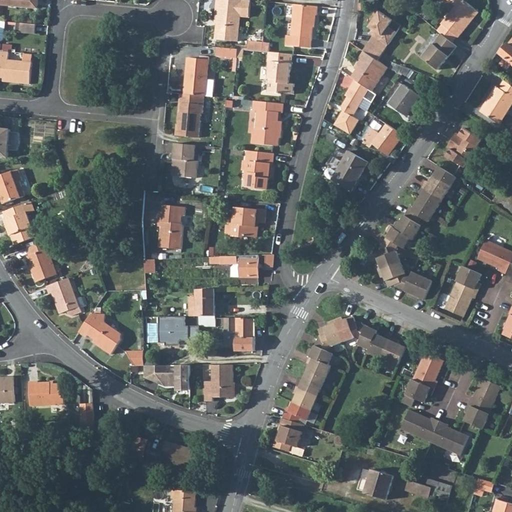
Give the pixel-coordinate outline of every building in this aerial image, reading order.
[(251,0),(217,0),(217,5),(219,5),(218,23),(216,39),(238,41),(241,16),(250,17),(251,0)] [(380,2),(381,0),(368,0),(367,3),(376,8),(380,2)] [(443,25),(438,30),(442,34),(453,42),(458,36),(459,37),(470,23),(468,21),(477,10),(464,0),(448,0),(456,6),(442,24),(443,25)] [(380,2),(376,8),(377,9),(380,11),(384,5),(380,2)] [(311,48),(312,38),(315,15),(318,15),(319,6),(295,4),(292,36),(287,35),(286,45),(311,48)] [(370,42),(364,50),(365,51),(378,60),(395,35),(397,31),(389,26),(394,20),(380,11),(377,9),(371,19),(374,21),(370,27),(374,29),(371,33),(374,35),(383,41),(379,48),(370,42)] [(479,12),(477,10),(468,21),(470,23),(479,12)] [(430,18),(424,13),(421,17),(427,22),(430,18)] [(37,24),(22,23),(21,31),(36,33),(37,24)] [(453,42),(442,34),(423,57),(439,70),(458,46),(453,42)] [(383,41),(374,35),(370,42),(379,48),(383,41)] [(511,41),(502,54),(506,58),(501,64),(508,70),(511,64),(511,41)] [(249,50),(263,51),(264,42),(256,42),(256,44),(249,44),(249,50)] [(239,49),(219,47),(218,56),(235,57),(238,57),(239,49)] [(0,50),(0,77),(4,77),(8,78),(8,81),(31,84),(33,62),(32,62),(23,61),(9,60),(9,52),(0,50)] [(378,60),(365,51),(360,58),(363,61),(352,77),(355,79),(372,91),(388,67),(378,60)] [(294,54),(269,52),(268,61),(269,61),(268,78),(270,78),(268,93),(281,93),(281,94),(294,94),(295,84),(290,84),(288,83),(288,77),(291,77),(292,64),(293,64),(294,54)] [(33,54),(24,53),(23,61),(32,62),(33,54)] [(210,60),(190,58),(189,65),(188,65),(187,78),(189,78),(189,83),(186,83),(185,94),(205,96),(206,96),(210,60)] [(411,69),(395,63),(391,69),(401,72),(407,76),(411,69)] [(343,111),(335,126),(350,135),(359,120),(353,117),(365,97),(373,102),(377,94),(372,91),(355,79),(346,96),(348,97),(342,107),(343,111)] [(481,111),(501,124),(511,106),(511,85),(505,80),(500,88),(497,86),(481,111)] [(421,96),(405,84),(390,104),(407,116),(421,96)] [(185,94),(182,94),(181,103),(182,103),(182,112),(180,112),(179,124),(177,124),(176,135),(199,137),(202,113),(203,114),(205,96),(185,94)] [(285,104),(255,101),(254,110),(258,111),(256,131),(253,134),(253,143),(279,146),(280,138),(281,138),(283,121),(281,121),(279,121),(280,112),(281,113),(284,113),(285,104)] [(380,134),(369,127),(364,137),(374,145),(375,144),(389,155),(404,135),(387,124),(380,134)] [(10,130),(0,128),(0,156),(8,157),(8,150),(17,151),(18,150),(18,149),(19,147),(19,146),(20,144),(20,142),(20,140),(20,138),(20,136),(20,134),(19,133),(10,132),(10,130)] [(483,140),(465,128),(460,135),(457,133),(453,140),(477,156),(482,148),(479,146),(483,140)] [(470,161),(473,163),(477,156),(453,140),(448,147),(451,149),(447,156),(465,167),(470,161)] [(196,145),(176,143),(174,159),(178,160),(176,176),(197,178),(199,161),(195,161),(196,145)] [(215,147),(196,145),(195,161),(199,161),(200,147),(215,149),(215,147)] [(275,153),(251,151),(250,161),(248,181),(247,187),(268,189),(271,164),(273,164),(275,153)] [(325,175),(353,191),(369,162),(350,151),(344,162),(335,157),(331,163),(329,162),(327,165),(330,166),(325,175)] [(497,166),(502,170),(507,164),(502,160),(497,166)] [(440,167),(435,175),(452,186),(457,177),(440,167)] [(19,169),(0,175),(0,186),(3,193),(0,194),(3,204),(26,196),(21,181),(23,180),(19,169)] [(427,181),(423,187),(443,200),(452,186),(435,175),(430,183),(427,181)] [(417,203),(434,213),(443,200),(423,187),(419,193),(422,195),(417,203)] [(511,192),(505,187),(494,201),(504,208),(511,212),(511,192)] [(32,201),(25,204),(29,214),(36,212),(32,201)] [(419,224),(423,218),(429,222),(434,213),(417,203),(412,211),(409,209),(405,216),(419,224)] [(25,204),(4,212),(7,219),(4,220),(8,229),(10,228),(12,235),(16,245),(37,237),(29,214),(25,204)] [(162,227),(160,247),(183,249),(185,227),(182,224),(183,215),(185,216),(186,207),(164,205),(163,212),(160,212),(160,222),(162,222),(162,227)] [(267,210),(236,207),(235,217),(234,235),(233,237),(245,238),(245,236),(258,237),(259,227),(257,226),(257,222),(259,222),(266,222),(267,210)] [(419,224),(405,216),(400,223),(397,221),(394,227),(396,229),(411,238),(413,240),(422,226),(419,224)] [(235,217),(232,217),(231,226),(227,225),(227,234),(234,235),(235,217)] [(398,245),(404,249),(411,238),(396,229),(394,227),(391,226),(387,232),(389,234),(380,249),(380,250),(388,247),(395,250),(398,245)] [(49,240),(27,248),(30,255),(27,256),(37,282),(58,274),(49,249),(52,248),(50,243),(49,240)] [(507,274),(511,263),(511,250),(487,240),(478,259),(500,268),(499,270),(507,274)] [(212,256),(223,255),(222,247),(211,248),(212,256)] [(376,252),(380,263),(377,264),(379,271),(401,262),(397,251),(396,251),(395,250),(388,247),(380,250),(376,252)] [(273,254),(267,255),(266,266),(273,267),(274,254),(273,254)] [(238,256),(211,257),(212,263),(238,263),(238,265),(235,265),(233,267),(233,276),(241,276),(259,277),(259,255),(238,256)] [(156,269),(156,259),(146,260),(146,269),(156,269)] [(382,278),(385,277),(390,287),(396,285),(402,282),(405,275),(405,274),(406,274),(401,262),(379,271),(382,278)] [(483,275),(464,266),(457,281),(458,281),(479,291),(482,284),(479,283),(483,275)] [(411,278),(405,275),(402,282),(396,285),(396,286),(409,292),(408,295),(415,298),(416,295),(425,277),(414,272),(411,278)] [(425,277),(416,295),(425,299),(434,281),(425,277)] [(70,278),(47,286),(50,294),(53,293),(61,314),(68,311),(69,314),(73,316),(83,312),(70,278)] [(458,281),(446,309),(464,317),(473,299),(475,299),(479,291),(458,281)] [(219,290),(198,289),(198,297),(190,297),(190,317),(200,317),(218,317),(219,317),(219,290)] [(503,334),(511,338),(511,309),(510,314),(511,315),(503,334)] [(105,314),(101,314),(94,314),(92,314),(80,332),(87,337),(89,335),(96,339),(106,346),(104,349),(112,354),(122,340),(122,334),(105,323),(105,314)] [(186,316),(160,317),(160,343),(166,343),(166,345),(180,345),(180,341),(190,341),(189,345),(200,345),(200,326),(186,326),(186,316)] [(355,336),(356,336),(359,329),(357,322),(354,316),(344,320),(343,317),(336,320),(344,342),(355,337),(355,336)] [(218,317),(200,317),(200,327),(209,327),(209,330),(213,330),(213,327),(218,327),(218,317)] [(255,318),(222,318),(222,326),(225,326),(225,331),(236,331),(236,343),(236,351),(256,351),(255,318)] [(332,345),(333,346),(344,342),(336,320),(329,322),(330,325),(319,329),(321,335),(324,342),(331,345),(332,345)] [(359,344),(370,349),(377,334),(380,327),(373,324),(372,328),(358,322),(357,322),(359,329),(356,336),(362,338),(359,344)] [(236,331),(225,331),(226,342),(228,343),(236,343),(236,331)] [(370,349),(369,352),(384,359),(393,337),(387,334),(385,337),(377,334),(370,349)] [(320,336),(314,350),(311,348),(308,355),(311,356),(329,365),(334,354),(328,351),(331,345),(324,342),(321,335),(320,336)] [(393,337),(384,359),(399,365),(407,347),(399,343),(400,340),(393,337)] [(106,346),(96,339),(94,341),(104,349),(106,346)] [(144,352),(127,352),(135,363),(145,362),(144,352)] [(439,380),(437,380),(445,361),(426,352),(414,380),(435,389),(439,380)] [(329,365),(311,356),(308,363),(311,364),(307,373),(326,381),(332,366),(329,365)] [(191,365),(146,366),(146,377),(166,385),(178,385),(178,390),(191,389),(191,365)] [(234,365),(213,365),(214,381),(206,381),(206,401),(214,401),(214,397),(234,397),(234,365)] [(326,381),(307,373),(304,381),(301,379),(298,386),(319,396),(326,381)] [(0,380),(0,402),(16,402),(15,377),(7,377),(7,380),(0,380)] [(469,404),(490,414),(502,386),(483,378),(475,397),(473,396),(469,404)] [(414,380),(413,379),(407,394),(416,398),(426,403),(429,396),(431,397),(435,389),(414,380)] [(30,381),(31,406),(65,405),(65,394),(63,394),(63,383),(51,384),(51,382),(39,383),(39,381),(30,381)] [(319,396),(298,386),(295,393),(298,394),(294,402),(312,411),(319,396)] [(412,406),(416,398),(407,394),(403,402),(412,406)] [(302,417),(308,420),(312,411),(294,402),(290,411),(287,410),(283,418),(299,423),(302,417)] [(490,414),(469,404),(466,411),(469,412),(465,420),(484,429),(491,414),(490,414)] [(81,405),(82,418),(94,417),(94,405),(81,405)] [(411,410),(402,429),(432,442),(441,421),(433,417),(432,419),(411,410)] [(82,418),(82,426),(95,425),(94,417),(82,418)] [(305,425),(283,418),(281,426),(283,426),(279,440),(277,440),(275,447),(290,451),(292,445),(298,447),(305,425)] [(16,429),(24,429),(24,420),(15,420),(16,429)] [(441,421),(432,442),(462,455),(470,436),(449,427),(450,425),(441,421)] [(337,443),(345,445),(347,437),(339,435),(337,443)] [(148,439),(134,436),(130,453),(143,456),(148,439)] [(198,470),(203,452),(167,441),(162,460),(198,470)] [(365,492),(387,499),(395,475),(373,468),(365,492)] [(493,491),(496,483),(479,478),(477,486),(493,491)] [(435,494),(449,499),(453,487),(428,479),(427,485),(409,480),(406,490),(433,499),(435,494)] [(195,511),(197,491),(172,489),(172,498),(175,498),(173,511),(195,511)] [(511,511),(511,502),(498,499),(494,511),(511,511)]
